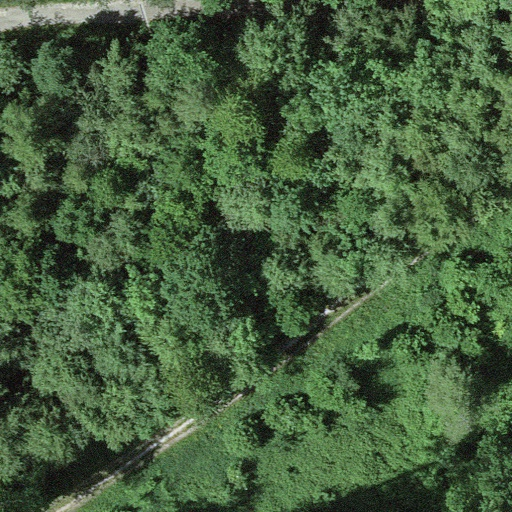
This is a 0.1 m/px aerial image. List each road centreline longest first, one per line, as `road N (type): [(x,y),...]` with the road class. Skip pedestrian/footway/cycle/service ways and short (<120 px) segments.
road 1 (track): [(511,192),(230,393),(42,511)]
road 2 (track): [(511,3),(0,21)]
